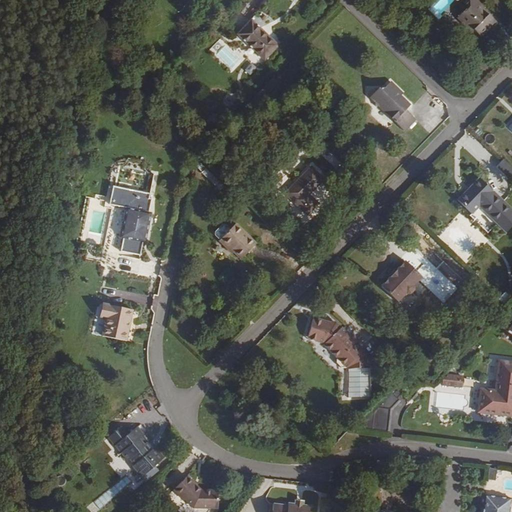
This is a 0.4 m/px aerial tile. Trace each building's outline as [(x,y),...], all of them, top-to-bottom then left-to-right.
[(438,20),(459,0),(436,0),(427,8),(438,20)] [(473,30),(481,37),(496,22),(483,9),(484,8),(475,0),(461,0),(456,6),(463,13),(456,20),(469,33),(473,30)] [(463,13),(456,6),(453,9),(460,16),(463,13)] [(264,61),(278,46),(263,31),(262,33),(259,29),(260,28),(251,20),(237,34),(264,61)] [(496,23),(487,34),(496,41),(505,30),(496,23)] [(394,122),(404,132),(414,122),(404,112),(411,105),(401,95),(403,93),(391,82),(386,87),(374,88),(376,105),(377,105),(381,105),(396,120),(394,122)] [(396,120),(381,105),(377,105),(394,122),(396,120)] [(511,175),(511,169),(503,161),(497,167),(509,179),(511,175)] [(113,186),(150,193),(154,174),(117,166),(113,186)] [(323,179),(311,167),(285,193),(307,214),(317,204),(308,195),(323,179)] [(216,186),(219,182),(206,169),(202,173),(216,186)] [(458,200),(471,214),(493,192),(479,179),(458,200)] [(145,243),(151,212),(148,212),(151,199),(149,199),(150,193),(113,186),(109,204),(127,207),(120,238),(123,238),(120,251),(140,255),(142,242),(145,243)] [(241,259),(256,244),(235,224),(219,241),(228,249),(230,248),(234,252),(241,259)] [(381,286),(397,302),(405,293),(407,295),(411,295),(415,290),(415,286),(413,285),(421,276),(416,271),(425,261),(411,248),(401,258),(405,261),(396,270),(398,272),(391,278),(390,277),(381,286)] [(390,277),(391,278),(398,272),(394,268),(388,275),(390,277)] [(489,293),(484,288),(478,294),(482,299),(489,293)] [(504,305),(511,297),(505,292),(498,299),(504,305)] [(103,336),(126,341),(128,331),(127,330),(129,320),(131,320),(133,310),(103,304),(100,318),(106,319),(103,336)] [(348,368),(348,369),(370,368),(369,362),(362,353),(365,350),(341,327),(337,331),(330,324),(330,323),(313,318),(309,334),(314,336),(313,340),(324,343),(339,358),(338,363),(343,368),(348,368)] [(337,331),(341,327),(331,321),(330,323),(330,324),(337,331)] [(480,388),(478,412),(511,416),(511,361),(498,360),(495,389),(492,388),(492,390),(480,388)] [(370,368),(348,369),(350,398),(371,397),(370,368)] [(442,382),(447,383),(446,385),(459,386),(460,377),(447,375),(447,380),(443,379),(442,382)] [(143,478),(164,457),(155,447),(151,451),(146,445),(152,439),(145,432),(142,435),(135,428),(127,437),(119,429),(107,441),(128,463),(129,461),(135,466),(133,468),(143,478)] [(496,480),(497,468),(490,468),(488,479),(496,480)] [(91,511),(97,511),(131,481),(125,474),(88,508),(91,511)] [(437,496),(440,477),(423,475),(421,494),(437,496)] [(193,508),(218,508),(218,490),(201,490),(187,476),(173,489),(184,500),(185,499),(193,508)] [(483,511),(504,511),(505,507),(508,508),(509,500),(486,497),(483,511)]
